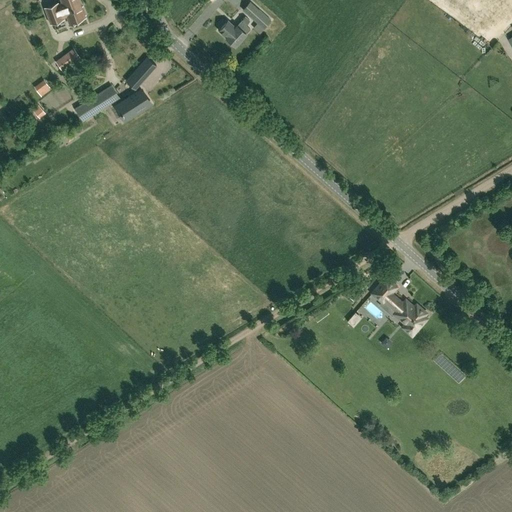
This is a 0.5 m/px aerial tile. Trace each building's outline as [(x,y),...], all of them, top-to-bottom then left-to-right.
[(81,6),(79,0),(61,0),(62,2),(58,3),(57,3),(45,7),(51,22),(63,17),(62,16),(67,15),(70,23),(77,21),(76,19),(85,16),(84,14),(85,13),(82,5),(81,6)] [(271,20),(250,1),(242,9),(257,23),(253,27),(260,33),(271,20)] [(250,28),(246,24),(249,19),(245,15),(235,26),(228,20),(219,29),(227,36),(226,37),(235,45),(246,32),(250,28)] [(144,78),(156,64),(147,56),(134,70),(130,75),(126,80),(135,88),(139,84),(144,78)] [(75,108),(83,120),(119,97),(111,85),(75,108)] [(125,119),(151,103),(141,89),(116,105),(125,119)] [(401,301),(391,292),(396,286),(386,277),(372,292),(383,302),(386,298),(397,309),(394,313),(401,320),(402,318),(406,322),(403,326),(412,335),(427,318),(424,315),(426,312),(420,307),(417,310),(406,299),(403,303),(401,301)]
